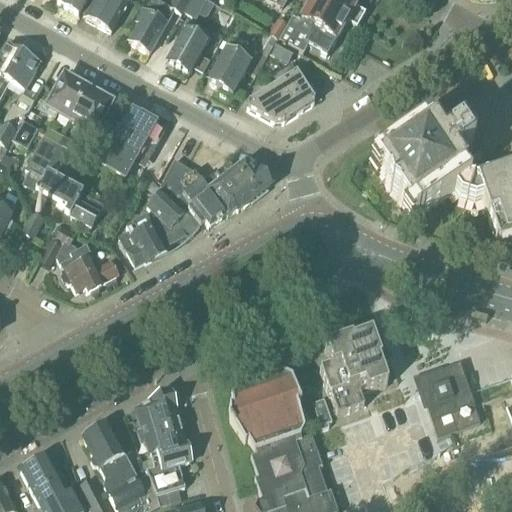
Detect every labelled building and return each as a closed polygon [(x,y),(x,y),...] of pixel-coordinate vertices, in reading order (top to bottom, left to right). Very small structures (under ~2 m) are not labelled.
[(63,13),(76,20),(87,0),(59,0),(55,6),(63,11),(63,13)] [(96,0),(83,24),(109,39),(125,11),(124,10),(130,0),(129,0),(96,0)] [(179,21),(182,16),(190,2),(187,0),(174,0),(168,10),(164,12),(147,3),(137,18),(138,19),(133,28),(136,30),(126,48),(147,60),(172,17),(179,21)] [(193,0),(191,0),(190,2),(182,16),(194,23),(204,6),(193,0)] [(275,11),(280,14),(287,2),(283,0),(254,0),(275,12),(275,11)] [(290,22),(277,46),(301,60),(306,51),(325,62),(345,28),(355,33),(363,19),(354,13),(332,0),(313,0),(298,27),(290,22)] [(266,40),(276,45),(284,31),(275,26),(266,40)] [(164,70),(187,82),(209,42),(184,28),(180,36),(179,36),(172,48),(176,50),(164,70)] [(253,56),(264,62),(274,46),(263,39),(253,56)] [(270,59),(286,69),(293,56),(277,47),(270,59)] [(223,57),(206,88),(231,102),(248,71),(247,71),(252,62),(228,49),(223,58),(223,57)] [(0,103),(8,89),(9,87),(5,84),(18,60),(3,52),(0,57),(0,103)] [(9,87),(8,89),(23,97),(38,71),(23,62),(18,60),(5,84),(9,87)] [(208,66),(198,61),(191,74),(201,79),(208,66)] [(247,110),(245,115),(271,129),(271,130),(283,129),(284,128),(312,110),(303,95),(312,89),(304,77),(295,83),(288,72),(275,80),(275,82),(264,89),(269,96),(248,110),(247,110)] [(55,120),(68,127),(85,96),(62,83),(45,114),(46,114),(43,119),(53,124),(55,120)] [(109,109),(85,96),(68,127),(81,134),(79,139),(88,144),(91,140),(92,140),(109,109)] [(0,130),(0,152),(5,155),(32,108),(20,101),(13,112),(11,111),(0,130)] [(141,174),(153,153),(160,140),(152,135),(154,131),(138,122),(137,123),(129,118),(115,143),(109,139),(105,146),(92,169),(122,187),(133,169),(133,170),(141,174)] [(11,148),(25,156),(39,130),(25,122),(11,148)] [(422,128),(408,132),(409,137),(370,163),(387,187),(389,195),(396,201),(413,225),(453,197),(458,203),(465,206),(472,186),(467,185),(453,164),(471,151),(460,135),(459,135),(453,127),(450,125),(452,123),(436,141),(426,125),(422,128)] [(46,134),(42,142),(56,149),(60,141),(46,134)] [(60,151),(70,156),(74,149),(60,141),(56,149),(60,152),(60,151)] [(93,205),(87,202),(63,189),(79,161),(70,156),(60,151),(60,152),(56,149),(42,142),(22,176),(27,178),(20,191),(65,215),(62,219),(89,234),(97,219),(88,214),(93,205)] [(472,186),(465,206),(473,208),(481,206),(497,252),(511,247),(511,151),(511,152),(511,175),(476,188),(472,186)] [(225,222),(201,189),(198,186),(192,178),(174,165),(161,189),(160,190),(189,225),(192,223),(200,234),(205,230),(208,234),(225,222)] [(247,172),(246,172),(245,172),(243,169),(233,177),(227,169),(219,176),(248,208),(250,209),(266,197),(264,195),(266,194),(267,190),(258,178),(252,182),(250,179),(251,176),(247,172)] [(248,208),(219,176),(201,189),(225,222),(235,215),(236,217),(248,208)] [(158,244),(164,253),(182,243),(184,246),(197,234),(189,225),(160,190),(158,193),(160,196),(154,202),(145,212),(151,218),(147,220),(165,237),(158,244)] [(0,237),(1,234),(7,234),(10,228),(7,224),(8,222),(14,211),(0,203),(0,237)] [(20,240),(31,246),(42,226),(31,220),(20,240)] [(143,268),(144,269),(166,257),(164,253),(158,244),(165,237),(147,220),(124,232),(127,237),(117,243),(124,256),(133,273),(143,268)] [(53,244),(67,252),(73,242),(59,234),(53,244)] [(69,259),(59,252),(49,247),(37,268),(48,274),(54,262),(62,278),(60,279),(60,281),(59,283),(61,288),(64,288),(65,290),(68,289),(73,300),(83,295),(85,300),(99,293),(99,292),(117,282),(109,268),(91,277),(86,266),(91,263),(85,251),(69,259)] [(327,403),(329,402),(336,422),(362,412),(356,393),(362,391),(365,399),(385,392),(377,367),(379,366),(370,340),(350,346),(350,344),(323,353),(330,372),(318,376),(327,403)] [(479,429),(468,397),(466,393),(458,370),(441,376),(440,373),(411,382),(428,431),(431,430),(436,444),(479,429)] [(247,446),(253,456),(255,460),(249,462),(256,483),(253,484),(260,506),(258,507),(258,508),(261,507),(262,511),(334,511),(329,497),(325,498),(317,474),(321,473),(310,441),(300,445),(298,441),(303,432),(295,411),(299,410),(290,383),(280,378),(258,386),(255,381),(230,395),(231,412),(228,412),(228,426),(243,448),(247,446)] [(165,398),(147,407),(163,455),(183,449),(174,416),(169,400),(165,398)] [(328,433),(326,429),(330,428),(323,405),(311,408),(321,436),(328,433)] [(163,455),(147,407),(147,408),(133,415),(140,436),(136,438),(139,448),(143,447),(147,461),(150,460),(163,455)] [(157,511),(145,481),(136,485),(124,461),(128,459),(121,446),(121,445),(113,428),(108,431),(107,429),(102,432),(100,430),(93,434),(94,436),(118,481),(113,484),(119,494),(106,501),(111,511),(157,511)] [(98,475),(103,486),(101,491),(106,501),(119,494),(113,484),(118,481),(94,436),(80,444),(90,463),(89,467),(91,473),(95,473),(97,475),(98,475)] [(183,449),(163,455),(150,460),(152,465),(149,465),(152,474),(144,477),(157,511),(164,511),(178,508),(175,497),(184,494),(178,476),(176,476),(175,472),(189,468),(183,449)] [(45,462),(32,470),(53,511),(75,511),(68,498),(64,500),(45,462)] [(53,511),(32,470),(18,477),(36,511),(53,511)] [(106,511),(89,480),(74,488),(87,511),(106,511)] [(0,511),(13,511),(11,508),(8,507),(0,489),(0,511)]
